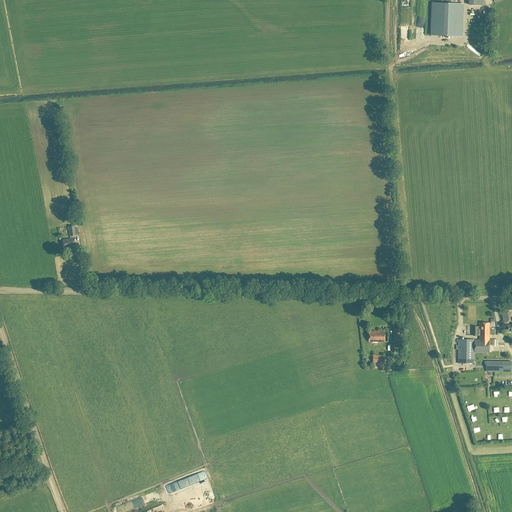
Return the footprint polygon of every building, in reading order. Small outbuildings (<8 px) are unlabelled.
[(437,0),(437,3),(432,2),(431,35),(461,36),(462,4),(457,4),(457,0),(437,0)] [(76,235),(74,226),(69,226),(70,239),(62,240),(63,247),(74,246),(72,235),(76,235)] [(490,353),(490,344),(489,344),(489,323),(479,323),(479,327),(473,327),(473,336),(479,336),(479,340),(458,340),(458,363),(474,363),(474,352),(490,353)] [(393,327),(393,342),(402,342),(402,328),(393,327)] [(369,341),(385,342),(385,331),(369,331),(369,341)] [(372,368),(384,368),(384,355),(373,355),(372,368)] [(486,361),(486,372),(511,372),(511,361),(486,361)]
